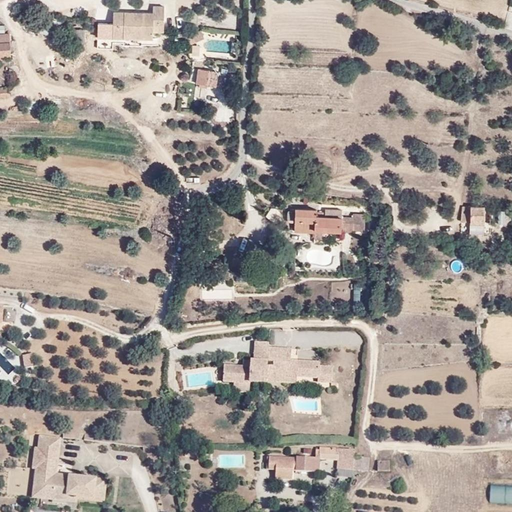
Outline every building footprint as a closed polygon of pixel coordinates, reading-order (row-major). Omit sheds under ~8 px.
[(144,39),(155,39),(155,31),(155,24),(166,24),(166,6),(156,6),(156,13),(116,12),(115,37),(125,38),(144,39)] [(75,29),(75,44),(85,44),(85,29),(75,29)] [(0,62),(7,62),(7,57),(12,58),(12,36),(0,36),(0,62)] [(144,39),(125,38),(126,46),(144,46),(144,39)] [(201,70),(199,85),(218,87),(220,72),(201,70)] [(0,101),(10,101),(9,91),(0,92),(0,101)] [(486,225),(486,209),(486,207),(463,208),(462,223),(465,224),(464,231),(477,232),(478,225),(486,225)] [(315,234),(315,233),(321,233),(340,233),(340,222),(340,211),(325,211),(325,221),(319,221),(320,215),(313,215),(314,211),(294,210),(295,233),(315,234)] [(367,218),(348,217),(348,222),(349,233),(367,233),(367,218)] [(340,233),(348,233),(348,222),(340,222),(340,233)] [(227,273),(196,272),(197,280),(227,281),(227,273)] [(254,358),(269,358),(270,351),(270,345),(254,345),(254,358)] [(292,364),(293,350),(280,351),(280,364),(290,364),(292,364)] [(270,351),(269,358),(268,385),(298,386),(299,381),(319,380),(319,369),(319,365),(299,364),(299,369),(290,368),(290,364),(280,364),(280,351),(270,351)] [(30,354),(21,356),(24,371),(33,369),(30,354)] [(268,386),(268,385),(269,358),(254,358),(253,363),(253,369),(243,369),(224,368),(224,387),(249,387),(249,385),(268,386)] [(319,380),(319,386),(332,386),(333,369),(319,369),(319,380)] [(60,440),(41,438),(40,450),(37,450),(34,468),(37,469),(40,469),(39,478),(45,478),(44,491),(54,492),(53,501),(69,502),(70,491),(78,492),(78,500),(94,501),(94,498),(104,499),(106,482),(96,481),(96,480),(80,478),(79,483),(71,482),(71,481),(52,479),(55,452),(59,452),(60,440)] [(321,460),(338,461),(339,451),(319,449),(316,448),(315,459),(267,456),(266,471),(277,472),(276,480),(294,481),(294,473),(319,475),(321,460)] [(336,477),(353,478),(353,472),(354,458),(354,453),(339,451),(338,461),(336,477)] [(79,483),(80,478),(71,478),(56,476),(59,452),(55,452),(52,479),(71,481),(71,482),(79,483)] [(368,460),(354,458),(353,472),(367,473),(368,460)] [(389,463),(377,463),(377,473),(390,473),(389,463)] [(40,469),(37,469),(34,498),(53,501),(54,492),(44,491),(45,478),(39,478),(40,469)] [(511,484),(489,485),(489,503),(511,503),(511,484)] [(70,491),(69,502),(77,503),(78,500),(78,492),(70,491)]
